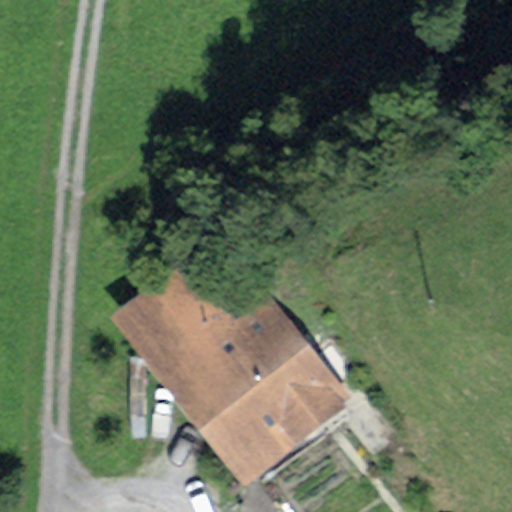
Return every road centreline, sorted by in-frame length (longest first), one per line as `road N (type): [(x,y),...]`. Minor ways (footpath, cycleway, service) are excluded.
road 1 (track): [(70,294),(95,0)]
road 2 (track): [(58,509),(70,294)]
